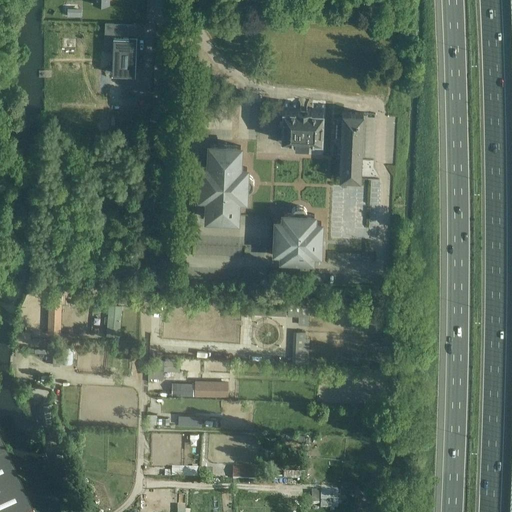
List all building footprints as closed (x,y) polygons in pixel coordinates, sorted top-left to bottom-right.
[(114,37),(113,73),(135,74),(136,38),(114,37)] [(283,109),(282,142),(295,143),(308,144),(322,144),(323,112),(323,111),(310,111),(310,110),(307,110),(307,106),(300,106),(300,109),(297,109),(297,110),(283,109)] [(340,178),(353,179),(361,179),(364,112),(342,111),(341,141),(341,145),(340,178)] [(240,167),(241,146),(210,145),(209,166),(202,166),(202,174),(205,175),(205,188),(201,188),(201,196),(208,197),(207,218),(237,219),(238,198),(245,198),(246,191),(247,191),(249,190),(250,190),(251,189),(252,188),(253,187),(253,186),(254,185),(254,184),(254,183),(254,182),(253,180),(253,179),(252,178),(251,177),(250,176),(249,176),(248,176),(247,175),(246,175),(247,168),(240,167)] [(276,220),(275,250),(282,251),(282,258),(290,258),(291,255),(304,255),(304,259),(312,259),(313,252),(320,252),(321,222),(314,222),(314,215),(307,214),(307,213),(307,212),(306,211),(306,210),(305,209),(304,208),(303,207),(302,207),(300,206),(299,206),(298,206),(297,207),(296,207),(295,207),(294,208),(293,209),(293,210),(292,210),(292,211),(292,212),(291,212),(291,214),(284,213),(284,220),(276,220)] [(41,297),(39,334),(47,335),(49,297),(41,297)] [(108,305),(106,337),(119,338),(122,306),(108,305)] [(20,323),(18,346),(28,347),(29,334),(30,323),(31,320),(21,319),(20,319),(20,323)] [(31,347),(31,354),(45,355),(47,335),(41,335),(41,347),(31,347)] [(49,342),(49,348),(63,348),(63,363),(72,364),(73,348),(73,343),(72,343),(63,342),(49,342)] [(47,355),(47,361),(54,361),(54,372),(60,372),(61,357),(54,357),(54,350),(47,350),(47,355)] [(19,357),(17,381),(26,381),(28,357),(19,357)] [(163,368),(147,367),(147,378),(163,378),(163,368)] [(228,396),(228,383),(195,383),(195,395),(227,396),(228,396)] [(193,396),(194,385),(174,384),(173,395),(193,396)] [(40,404),(43,422),(53,420),(50,402),(40,404)] [(225,406),(224,418),(226,418),(233,419),(242,419),(242,420),(255,421),(256,415),(243,414),(244,412),(239,412),(239,414),(234,414),(234,406),(227,406),(225,406)] [(156,415),(147,414),(147,424),(169,425),(169,419),(156,418),(156,415)] [(202,416),(178,415),(178,426),(201,427),(202,416)] [(63,449),(55,451),(59,470),(66,469),(62,455),(64,455),(63,449)] [(285,466),(301,467),(302,456),(285,456),(285,466)] [(0,497),(21,489),(8,459),(0,462),(0,497)] [(241,464),(241,479),(261,480),(262,465),(241,464)] [(0,511),(30,511),(21,489),(0,497),(0,511)] [(216,490),(216,500),(225,500),(225,499),(230,499),(230,490),(216,490)] [(193,492),(191,511),(201,511),(202,493),(193,492)] [(338,509),(338,493),(321,492),(320,509),(338,509)] [(342,494),(342,502),(343,502),(342,504),(346,504),(345,511),(353,511),(355,496),(347,495),(347,494),(342,494)]
